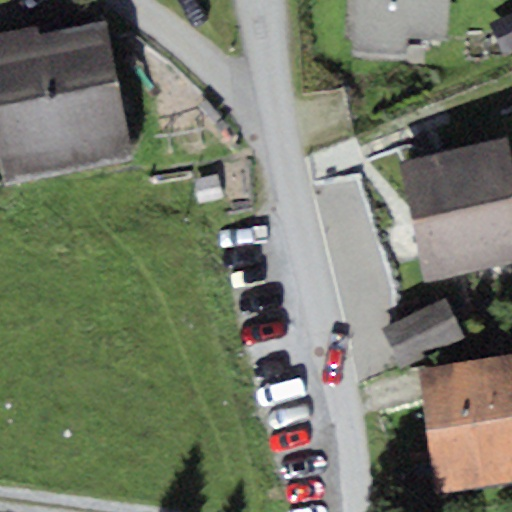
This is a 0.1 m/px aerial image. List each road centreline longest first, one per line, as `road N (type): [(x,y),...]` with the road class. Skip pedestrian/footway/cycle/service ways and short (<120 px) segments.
road 1 (residential): [(363,511),(272,90)]
road 2 (residential): [(272,90),(245,95),(116,0)]
